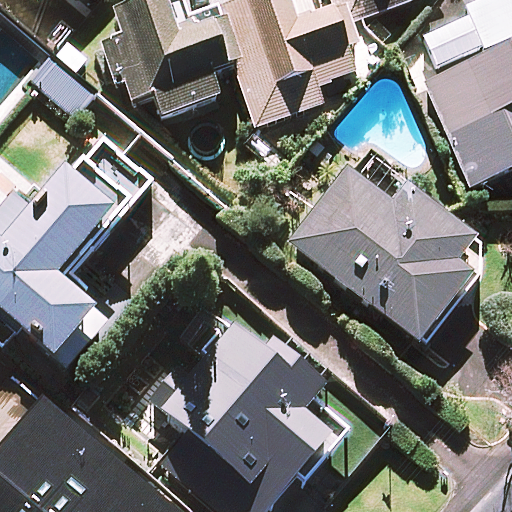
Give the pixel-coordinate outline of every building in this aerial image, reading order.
[(28,0),(40,11),(50,0),(66,0),(80,12),(90,0),(28,0)] [(329,0),(335,16),(296,28),(287,0),(239,0),(202,12),(198,0),(196,0),(103,29),(130,115),(158,107),(165,129),(224,111),(216,87),(240,80),(257,135),(322,114),(316,95),(361,81),(345,31),(413,10),(410,0),(329,0)] [(511,0),(502,0),(469,15),(473,24),(425,45),(443,85),(427,92),(475,199),(511,181),(511,0)] [(87,67),(67,48),(31,85),(75,127),(96,105),(72,82),(87,67)] [(153,195),(103,149),(35,224),(14,205),(0,221),(0,320),(58,373),(100,327),(64,294),(153,195)] [(479,254),(408,197),(391,218),(349,185),(293,255),(422,358),(477,289),(461,276),(479,254)] [(115,511),(77,477),(45,511),(115,511)]
